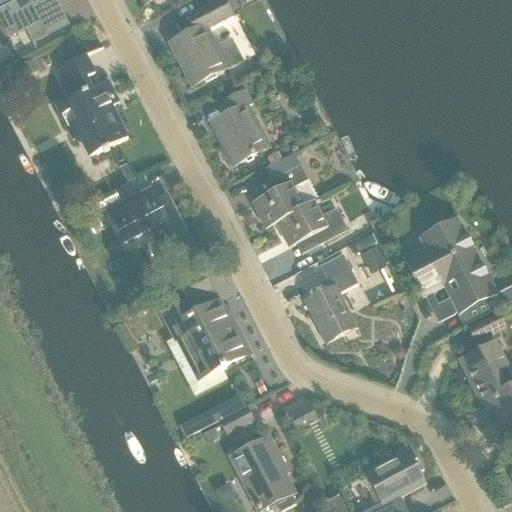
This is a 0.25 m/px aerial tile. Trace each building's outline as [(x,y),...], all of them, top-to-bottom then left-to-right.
[(17,0),(17,1),(0,9),(0,19),(10,38),(25,30),(33,45),(47,38),(36,18),(59,7),(55,0),(17,0)] [(207,0),(210,6),(176,24),(184,38),(170,45),(192,88),(228,69),(227,69),(241,62),(231,43),(217,50),(207,30),(232,17),(223,0),(207,0)] [(81,123),(84,129),(98,155),(103,152),(105,155),(111,151),(110,149),(128,140),(107,99),(115,95),(108,82),(93,90),(87,79),(93,77),(83,58),(59,71),(74,99),(57,108),(68,129),(81,123)] [(33,61),(18,69),(24,80),(39,73),(33,61)] [(230,116),(212,125),(234,168),(269,149),(247,108),(254,104),(248,94),(225,106),(230,116)] [(277,153),(267,159),(271,166),(281,160),(277,153)] [(266,230),(277,225),(316,204),(318,203),(293,154),(281,160),(271,166),(264,169),(277,193),(253,205),(266,230)] [(162,209),(152,189),(108,212),(125,245),(151,231),(168,263),(194,249),(171,205),(162,209)] [(114,192),(100,199),(105,210),(120,202),(114,192)] [(277,225),(290,250),(314,237),(320,248),(348,233),(337,211),(323,218),(316,204),(277,225)] [(427,250),(409,259),(428,296),(445,287),(466,328),(511,304),(511,288),(496,297),(462,232),(445,241),(441,232),(422,242),(427,250)] [(373,238),(348,251),(352,258),(377,245),(373,238)] [(378,249),(362,257),(372,275),(388,267),(378,249)] [(305,305),(326,345),(357,329),(339,296),(358,286),(343,257),(320,268),(332,291),(305,305)] [(238,335),(236,336),(220,303),(194,317),(186,303),(162,315),(177,342),(188,336),(200,360),(193,363),(202,381),(250,356),(238,335)] [(499,317),(469,333),(476,347),(506,331),(499,317)] [(461,362),(483,407),(487,404),(502,433),(511,428),(511,380),(495,345),(461,362)] [(241,398),(180,429),(186,441),(219,424),(247,410),(241,398)] [(288,413),(296,428),(318,417),(309,402),(288,413)] [(219,424),(226,437),(254,423),(247,410),(219,424)] [(214,430),(203,436),(208,444),(219,438),(214,430)] [(271,441),(232,461),(258,511),(276,502),(281,511),(285,511),(296,507),(291,496),(294,494),(281,469),(284,467),(271,441)] [(366,511),(406,511),(398,497),(424,483),(409,454),(367,476),(382,504),(366,511)]
